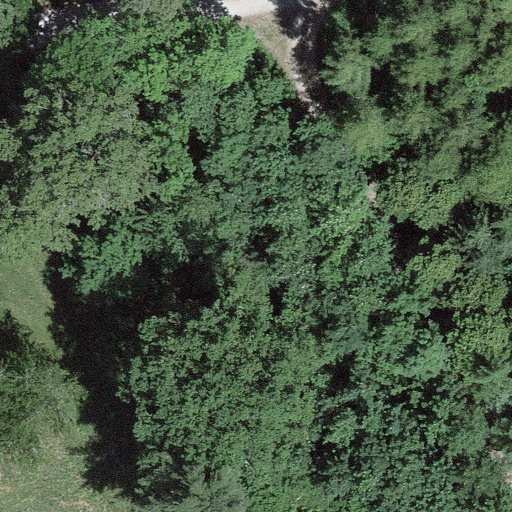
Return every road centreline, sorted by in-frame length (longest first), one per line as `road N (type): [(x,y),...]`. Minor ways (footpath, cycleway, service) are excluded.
road 1 (track): [(308,0),(511,441)]
road 2 (track): [(0,48),(236,0)]
